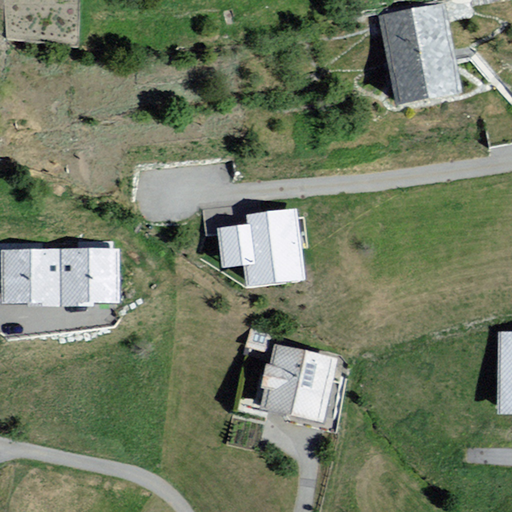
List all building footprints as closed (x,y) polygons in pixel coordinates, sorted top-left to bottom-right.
[(430,6),(369,24),(396,118),(457,101),(430,6)] [(297,208),(220,221),(233,299),(310,286),(297,208)] [(118,304),(117,250),(59,251),(60,305),(118,304)] [(58,251),(0,251),(0,305),(59,305),(58,251)] [(511,333),(476,336),(482,427),(511,424),(511,333)] [(332,358),(271,347),(260,409),(321,420),(332,358)]
